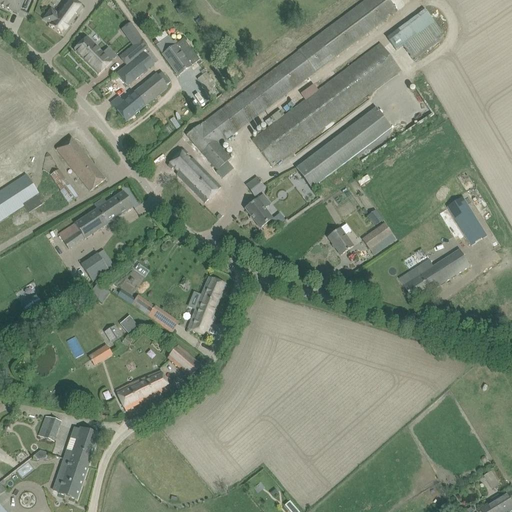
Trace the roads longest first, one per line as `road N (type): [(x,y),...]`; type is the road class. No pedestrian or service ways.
road 1 (unclassified): [(241,263),(193,236),(94,112),(0,27)]
road 2 (unclassified): [(95,511),(104,468),(129,423),(178,398),(212,358),(241,263)]
road 3 (unclassified): [(511,354),(241,263)]
road 4 (unknown): [(138,173),(0,259)]
